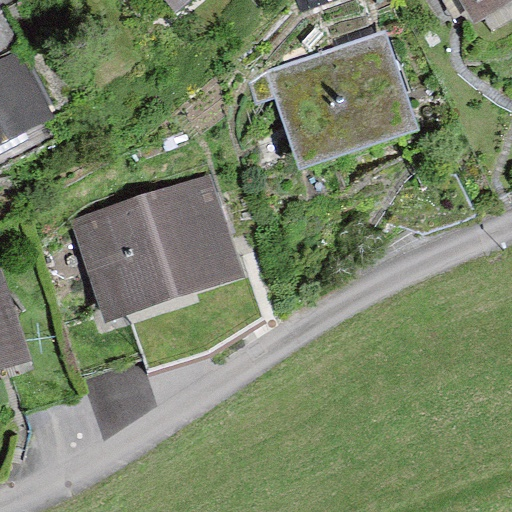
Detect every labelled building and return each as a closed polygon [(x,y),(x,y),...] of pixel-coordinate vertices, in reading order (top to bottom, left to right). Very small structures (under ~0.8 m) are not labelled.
[(135,0),(167,33),(201,0),(135,0)] [(511,0),(439,0),(461,41),(511,14),(511,0)] [(408,155),(376,38),(260,70),(292,187),(408,155)] [(0,166),(52,149),(26,72),(0,81),(0,166)] [(236,299),(206,180),(65,216),(95,335),(236,299)] [(0,385),(22,380),(0,304),(0,385)]
